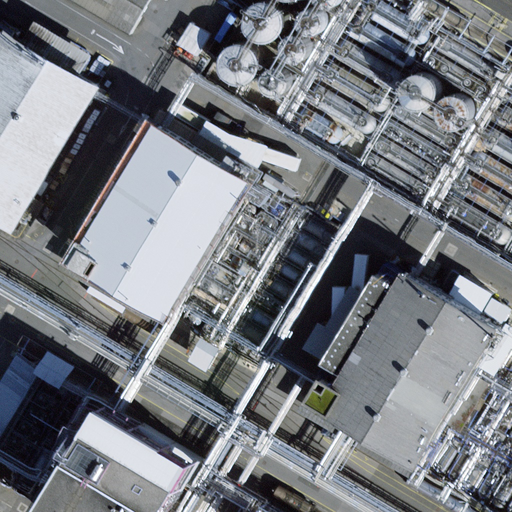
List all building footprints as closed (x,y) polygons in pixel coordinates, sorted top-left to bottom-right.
[(142,0),(68,0),(118,35),(142,0)] [(235,0),(196,70),(511,254),(511,56),(420,0),(235,0)] [(23,21),(0,60),(0,202),(30,221),(117,76),(23,21)] [(168,125),(88,259),(181,315),(262,180),(168,125)] [(343,226),(262,180),(174,328),(265,381),(343,226)] [(508,322),(408,263),(327,399),(427,458),(508,322)] [(511,511),(511,324),(508,322),(423,468),(490,511),(511,511)] [(0,480),(35,503),(96,397),(18,350),(0,381),(0,480)] [(178,511),(179,511),(86,456),(51,511),(178,511)] [(290,511),(244,485),(229,511),(290,511)]
